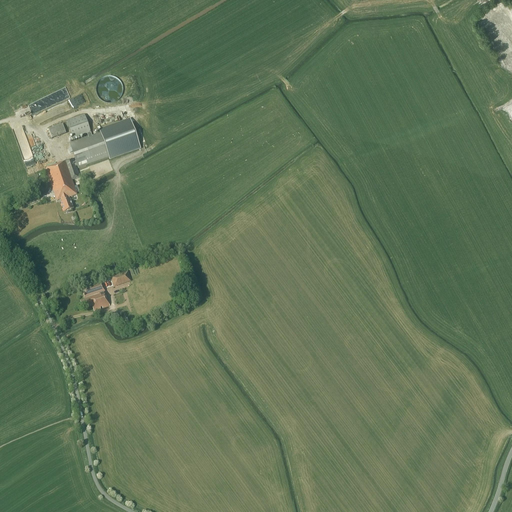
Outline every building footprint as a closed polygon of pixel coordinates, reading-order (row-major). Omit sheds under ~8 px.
[(502,29),(511,47),(511,28),(510,25),(502,29)] [(41,109),(47,105),(43,97),(36,101),(41,109)] [(68,141),(76,163),(75,164),(73,159),(46,169),(57,201),(61,199),(62,202),(61,203),(64,212),(73,209),(69,197),(76,195),(71,181),(79,178),(76,167),(77,166),(78,170),(155,143),(146,114),(68,141)] [(63,125),(48,128),(50,138),(65,135),(63,125)] [(47,143),(40,145),(45,164),(53,162),(47,143)] [(126,272),(112,277),(115,286),(129,281),(126,272)] [(94,311),(109,306),(101,283),(82,289),(85,300),(81,302),(83,308),(89,306),(89,307),(93,306),(94,311)]
